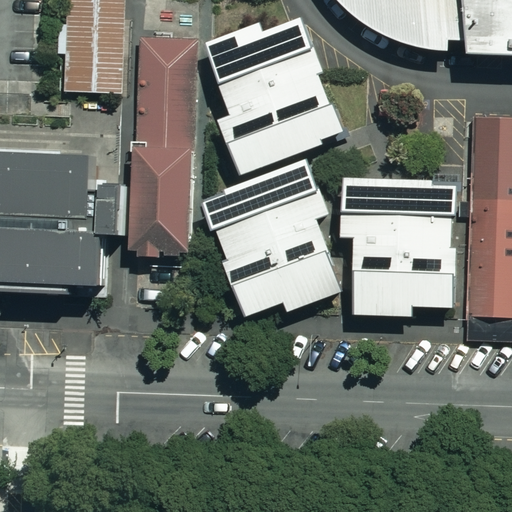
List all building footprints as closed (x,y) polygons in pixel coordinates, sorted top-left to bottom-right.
[(68,0),(67,20),(59,20),(58,52),(66,52),(64,90),(100,91),(123,92),(126,17),(126,0),(68,0)] [(478,44),(511,45),(511,0),(347,0),(352,3),(362,12),(364,13),(375,21),(393,30),(403,35),(410,38),(431,42),(445,43),(452,43),(453,33),(471,34),(471,44),(478,44)] [(211,49),(233,108),(230,109),(228,110),(226,110),(223,111),(245,169),(326,138),(324,133),(348,124),(338,95),(333,97),(321,66),(327,64),(323,53),(306,8),(288,14),(267,22),(264,13),(212,32),(206,35),(211,49)] [(173,33),(140,32),(137,112),(136,138),(134,138),(130,244),(141,244),(140,251),(163,252),(163,246),(174,246),(180,246),(193,247),(194,226),(201,34),(173,33)] [(470,195),(511,196),(511,115),(472,115),(471,171),(470,195)] [(0,281),(75,284),(76,276),(104,277),(106,223),(124,224),(126,172),(103,171),(103,178),(98,178),(93,177),(95,144),(0,140),(0,281)] [(329,236),(320,212),(330,208),(332,207),(325,187),(317,167),(311,150),(228,182),(230,187),(205,196),(215,223),(219,221),(232,253),(226,255),(248,312),(286,297),(290,308),(340,289),(348,286),(329,236)] [(459,302),(461,241),(455,240),(456,206),(460,206),(461,178),(437,177),(438,173),(391,171),(380,171),(373,170),(345,170),(345,179),(344,231),(357,231),(355,307),(355,309),(416,311),(416,301),(455,302),(459,302)] [(469,316),(511,317),(511,196),(470,195),(467,316),(469,316)] [(511,317),(469,316),(468,338),(511,339),(511,317)]
